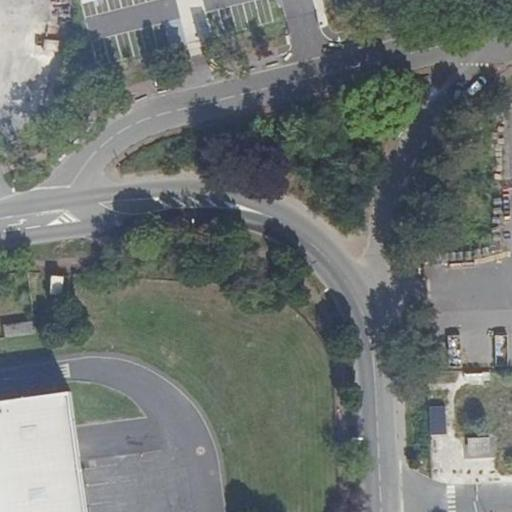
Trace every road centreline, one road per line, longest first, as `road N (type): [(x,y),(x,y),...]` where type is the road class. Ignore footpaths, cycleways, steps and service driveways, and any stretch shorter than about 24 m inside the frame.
road 1 (unclassified): [(482,36),(156,114),(93,154),(75,177),(71,214)]
road 2 (unclassified): [(71,214),(208,204),(260,211),(299,233),(366,292)]
road 3 (unclassified): [(366,292),(384,205),(409,148),(482,36)]
road 4 (unclassified): [(366,292),(384,511)]
